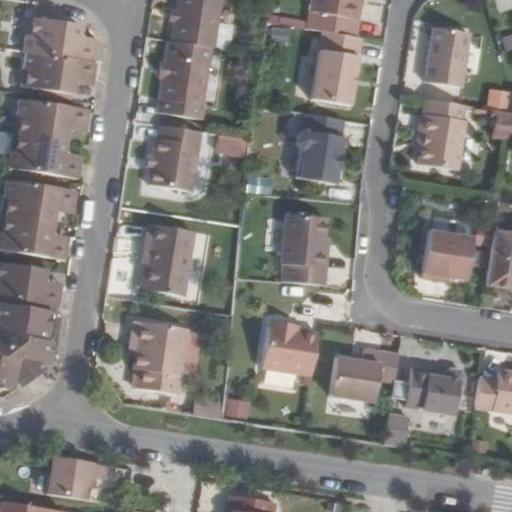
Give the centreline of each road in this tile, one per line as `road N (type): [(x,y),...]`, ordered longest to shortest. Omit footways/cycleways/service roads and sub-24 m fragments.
road 1 (residential): [(93,0),(117,13),(121,56),(63,435)]
road 2 (residential): [(63,435),(511,502)]
road 3 (residential): [(511,329),(405,311),(381,293),(377,167),(404,0)]
